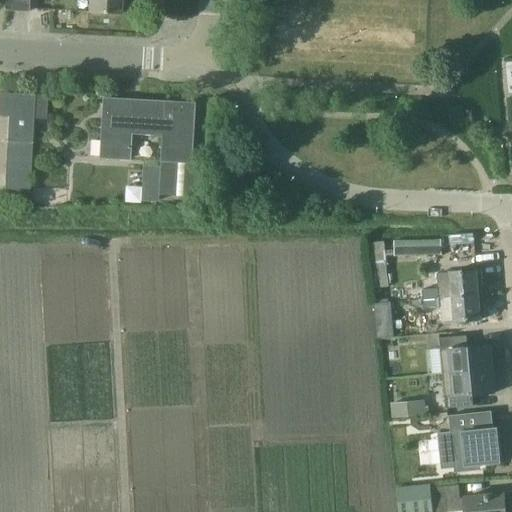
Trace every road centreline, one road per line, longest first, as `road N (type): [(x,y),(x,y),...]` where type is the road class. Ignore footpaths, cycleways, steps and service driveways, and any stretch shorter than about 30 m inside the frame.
road 1 (residential): [(198,48),(223,71),(281,158),(309,179),(371,200),(511,212)]
road 2 (track): [(126,511),(113,269)]
road 3 (residential): [(198,48),(142,57),(0,49)]
